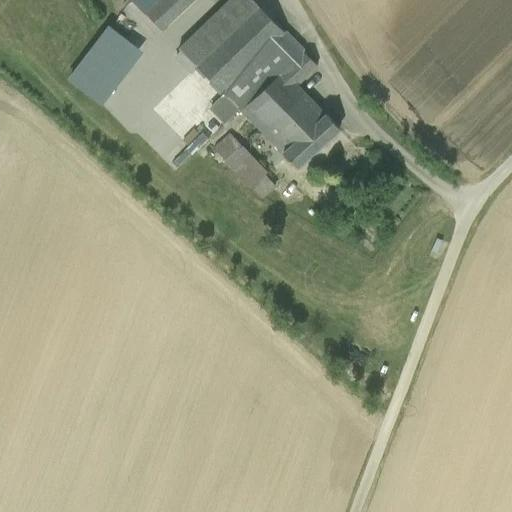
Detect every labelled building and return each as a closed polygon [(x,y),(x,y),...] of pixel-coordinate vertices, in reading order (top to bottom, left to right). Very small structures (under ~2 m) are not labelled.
[(131,0),(160,30),(190,0),(131,0)] [(283,153),(325,115),(296,86),(316,67),(251,0),(229,0),(179,48),(224,95),(238,109),(283,154),(284,153),(283,153)] [(108,26),(67,79),(102,105),(142,52),(108,26)] [(238,109),(224,95),(210,108),(224,122),(238,109)] [(325,115),(283,153),(284,153),(297,167),(339,129),(326,114),(325,115)] [(266,173),(230,135),(213,150),(249,187),(252,186),(262,198),(274,187),(264,175),(266,173)]
